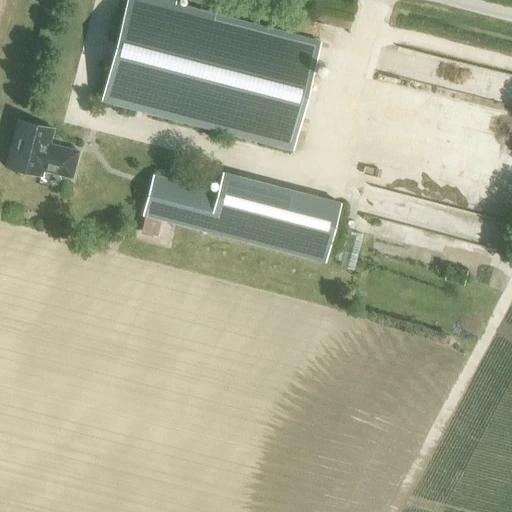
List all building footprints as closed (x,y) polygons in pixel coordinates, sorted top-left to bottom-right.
[(173,5),(174,0),(127,0),(102,101),(291,150),(319,42),(173,5)] [(17,121),(5,167),(12,169),(16,173),(15,174),(18,176),(19,175),(18,175),(22,171),(41,176),(43,169),(57,173),(56,175),(71,178),(76,161),(74,161),(74,162),(70,161),(73,152),(77,153),(76,156),(77,156),(78,152),(45,144),(47,138),(50,139),(53,130),(17,121)] [(392,164),(391,172),(410,175),(411,166),(392,164)] [(143,216),(324,262),(339,204),(222,173),(217,193),(153,176),(143,216)] [(458,215),(511,229),(511,214),(462,201),(458,215)]
